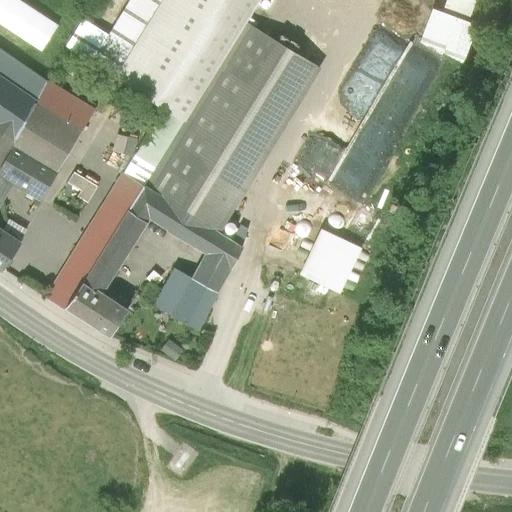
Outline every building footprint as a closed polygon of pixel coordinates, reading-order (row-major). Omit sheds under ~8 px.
[(18,0),(0,0),(0,18),(61,54),(74,33),(18,0)] [(162,0),(117,75),(184,115),(253,0),(162,0)] [(478,0),(449,0),(445,13),(470,22),(478,0)] [(246,24),(144,190),(219,236),(247,192),(321,71),(284,48),(246,24)] [(0,48),(0,69),(41,96),(50,82),(0,48)] [(0,158),(6,150),(13,139),(37,102),(41,96),(0,69),(0,158)] [(94,108),(50,82),(41,96),(37,102),(82,130),(94,108)] [(37,102),(13,139),(59,169),(82,130),(37,102)] [(52,179),(59,169),(13,139),(6,150),(0,158),(0,169),(17,181),(41,197),(52,179)] [(0,205),(17,181),(0,169),(0,262),(2,263),(18,239),(0,226),(0,205)] [(88,202),(98,184),(72,170),(66,182),(80,189),(76,196),(88,202)] [(66,313),(84,286),(129,215),(144,190),(122,176),(44,300),(66,313)] [(207,256),(193,282),(219,296),(242,251),(219,236),(144,190),(129,215),(147,226),(150,221),(207,256)] [(102,297),(147,226),(129,215),(84,286),(102,297)] [(198,334),(219,296),(193,282),(174,271),(162,293),(148,285),(139,301),(198,334)] [(128,315),(102,297),(84,286),(66,313),(110,342),(128,315)]
